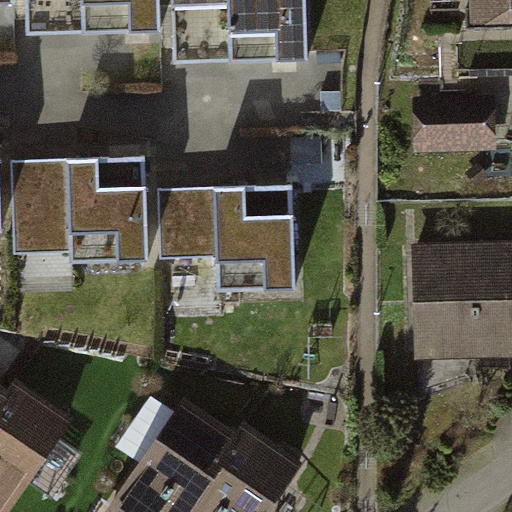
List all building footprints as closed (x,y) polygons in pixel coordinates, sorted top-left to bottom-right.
[(25,0),(27,28),(166,22),(168,67),(313,61),(310,0),(25,0)] [(511,0),(468,0),(468,26),(511,26),(511,0)] [(498,99),(410,99),(410,149),(498,149),(498,99)] [(0,267),(221,256),(223,291),(291,288),(286,190),(146,197),(144,165),(0,172),(0,267)] [(511,242),(414,245),(416,359),(511,357),(511,242)] [(9,394),(0,387),(0,511),(3,511),(68,421),(16,384),(9,394)] [(234,431),(184,397),(105,511),(263,511),(298,461),(241,422),(234,431)]
